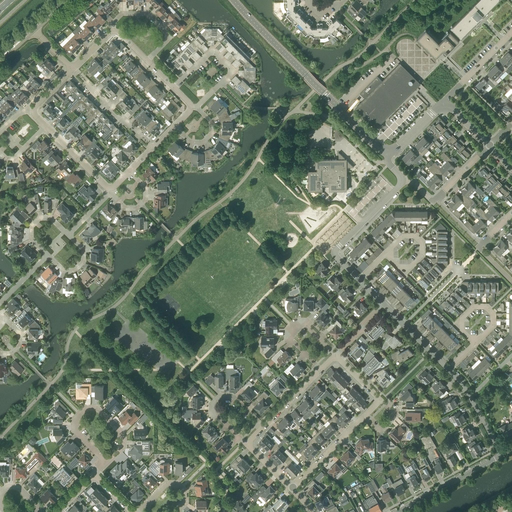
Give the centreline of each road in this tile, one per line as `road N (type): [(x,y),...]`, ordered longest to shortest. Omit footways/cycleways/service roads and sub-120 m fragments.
road 1 (tertiary): [(388,152),(233,0)]
road 2 (residential): [(358,280),(333,252),(402,181)]
road 3 (residential): [(105,462),(75,430),(79,412),(96,408),(121,433),(120,446)]
road 4 (residential): [(197,107),(229,73),(215,53),(173,87)]
road 5 (residential): [(488,144),(429,204),(402,181)]
